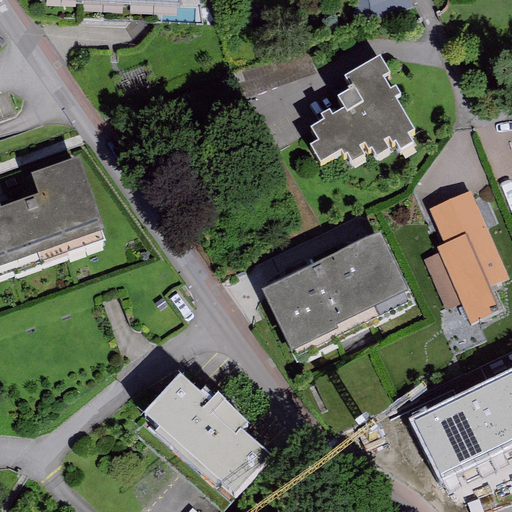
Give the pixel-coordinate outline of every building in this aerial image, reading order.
[(42,0),(44,5),(179,11),(175,0),(42,0)] [(379,62),(344,83),(351,96),(337,104),(343,115),(331,122),(328,117),(320,122),(323,127),(310,134),(317,147),(309,152),(320,169),(340,157),(343,163),(347,161),(351,168),(364,161),(359,152),(364,149),(368,156),(371,155),(376,163),(388,156),(383,148),(388,145),(391,150),(395,148),(400,157),(412,150),(407,141),(414,137),(395,104),(400,101),(395,93),(390,96),(382,82),(389,78),(379,62)] [(104,236),(78,165),(30,183),(37,202),(0,215),(0,214),(0,286),(104,249),(100,238),(104,236)] [(469,195),(429,213),(444,247),(437,250),(439,254),(423,261),(446,313),(460,307),(470,328),(499,315),(488,291),(508,282),(469,195)] [(380,241),(261,298),(296,370),(415,313),(380,241)] [(511,368),(411,418),(443,482),(511,448),(511,368)] [(183,384),(144,428),(233,505),(271,461),(183,384)]
